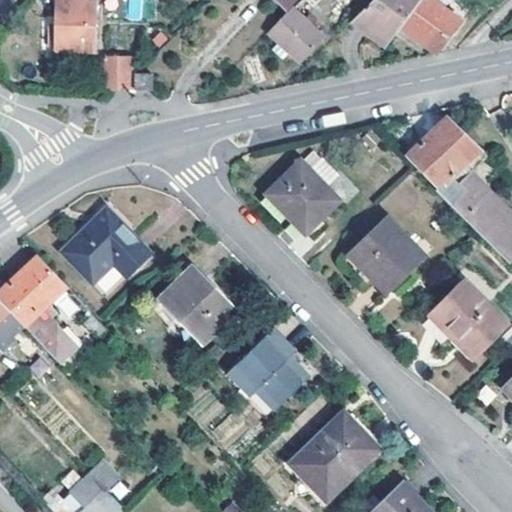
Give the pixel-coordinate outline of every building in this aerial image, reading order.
[(94,51),(94,0),(57,0),(56,50),(94,51)] [(128,0),(127,19),(141,20),(142,0),(128,0)] [(300,0),(275,0),(287,12),(293,7),(300,0)] [(373,0),(351,22),(380,43),(424,0),(373,0)] [(402,29),(437,53),(461,20),(433,0),(424,0),(380,43),(386,47),(402,29)] [(324,38),(293,7),(287,12),(267,32),(278,42),(271,48),(283,60),(290,53),(299,62),(324,38)] [(266,80),(256,55),(245,59),(253,84),(266,80)] [(130,90),(131,59),(107,59),(107,90),(130,90)] [(152,75),(135,74),(135,89),(152,90),(152,75)] [(482,149),(449,118),(408,159),(468,219),(476,211),(447,183),(482,149)] [(339,200),(301,162),(267,195),(304,233),(339,200)] [(152,252),(109,208),(62,252),(93,284),(113,264),(126,277),(152,252)] [(427,257),(388,217),(350,254),(388,294),(427,257)] [(38,256),(0,290),(0,299),(24,325),(26,327),(67,287),(38,256)] [(235,312),(193,268),(161,299),(204,342),(235,312)] [(447,326),(477,356),(508,326),(464,281),(427,317),(442,332),(447,326)] [(0,299),(0,349),(3,352),(18,339),(15,335),(24,325),(0,299)] [(105,326),(93,314),(84,322),(100,339),(110,331),(105,326)] [(472,361),(477,356),(447,326),(442,332),(472,361)] [(295,352),(273,329),(230,371),(252,394),(258,389),(276,409),(310,378),(290,357),(295,352)] [(200,425),(221,411),(210,394),(189,409),(200,425)] [(156,432),(138,412),(129,421),(147,440),(156,432)] [(380,450),(349,418),(320,445),(316,441),(292,464),(327,502),(380,450)] [(86,475),(104,492),(121,477),(104,458),(86,475)] [(71,490),(82,479),(73,470),(62,480),(71,490)] [(82,479),(71,490),(70,491),(85,507),(79,511),(122,511),(104,492),(86,475),(82,479)] [(431,511),(404,484),(373,511),(431,511)] [(242,511),(233,501),(220,511),(242,511)]
